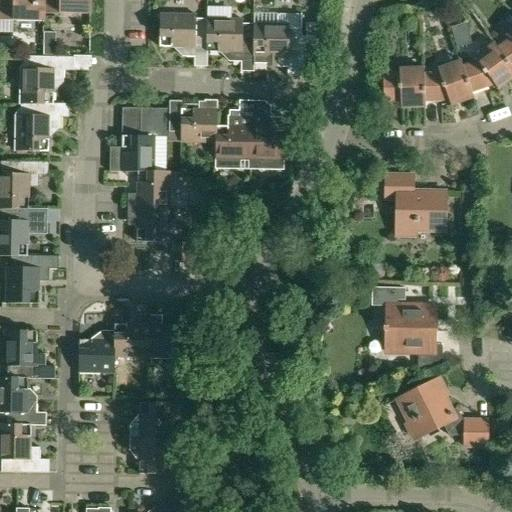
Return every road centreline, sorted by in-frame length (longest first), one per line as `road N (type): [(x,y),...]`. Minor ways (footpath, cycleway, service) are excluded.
road 1 (residential): [(316,500),(270,372),(263,288)]
road 2 (residential): [(314,91),(109,89)]
road 3 (unclassified): [(91,282),(83,270),(85,180),(94,113),(109,89)]
road 4 (unclassified): [(494,501),(455,484),(316,500)]
road 5 (residential): [(335,127),(401,145),(511,128)]
road 6 (residential): [(263,288),(270,257),(335,127)]
road 7 (unclassified): [(263,288),(105,291),(91,282)]
road 8 (residential): [(68,485),(68,317)]
road 9 (residential): [(335,127),(363,0)]
road 10 (residential): [(188,485),(68,485)]
